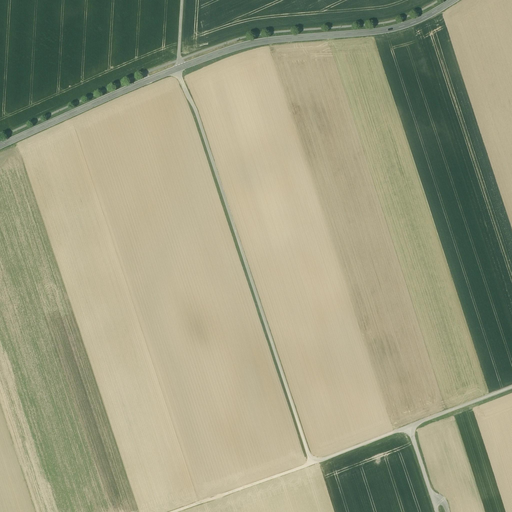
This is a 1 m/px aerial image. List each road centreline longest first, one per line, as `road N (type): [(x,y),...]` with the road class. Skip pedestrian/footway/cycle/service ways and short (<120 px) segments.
road 1 (track): [(310,464),(175,69)]
road 2 (tertiary): [(454,0),(386,30),(251,43),(178,68)]
road 3 (track): [(407,427),(173,511)]
road 4 (tertiary): [(178,68),(0,145)]
